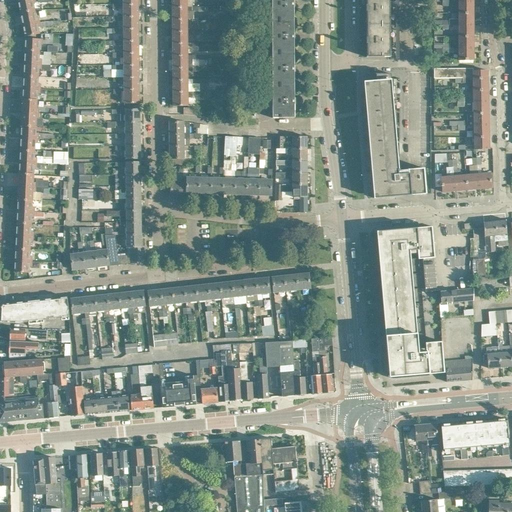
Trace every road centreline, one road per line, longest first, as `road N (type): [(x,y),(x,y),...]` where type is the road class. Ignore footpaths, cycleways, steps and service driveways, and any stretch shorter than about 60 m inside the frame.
road 1 (residential): [(23,440),(351,419)]
road 2 (residential): [(157,212),(158,0)]
road 3 (residential): [(501,203),(491,0)]
road 4 (residential): [(358,413),(342,219)]
road 5 (residential): [(157,212),(275,223),(342,219)]
road 6 (residential): [(342,219),(501,203)]
road 7 (residential): [(0,294),(157,274)]
road 8 (residential): [(342,219),(323,64)]
road 9 (tertiary): [(386,409),(511,398)]
